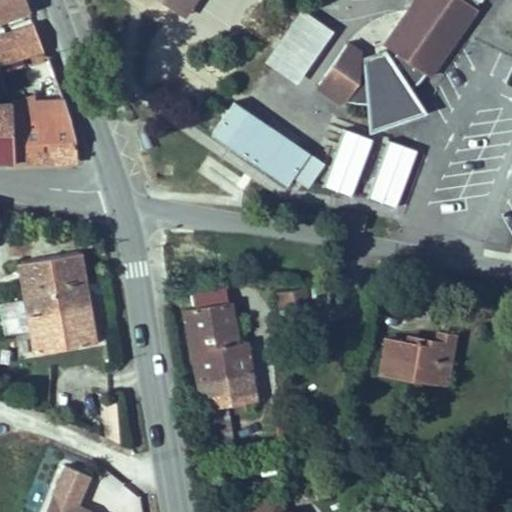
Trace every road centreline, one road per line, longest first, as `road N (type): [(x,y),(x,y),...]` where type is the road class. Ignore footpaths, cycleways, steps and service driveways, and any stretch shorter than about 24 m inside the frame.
road 1 (tertiary): [(122,204),(511,267)]
road 2 (primary): [(122,204),(177,511)]
road 3 (primary): [(46,0),(122,204)]
road 4 (tertiary): [(0,182),(39,192),(99,191),(122,204)]
